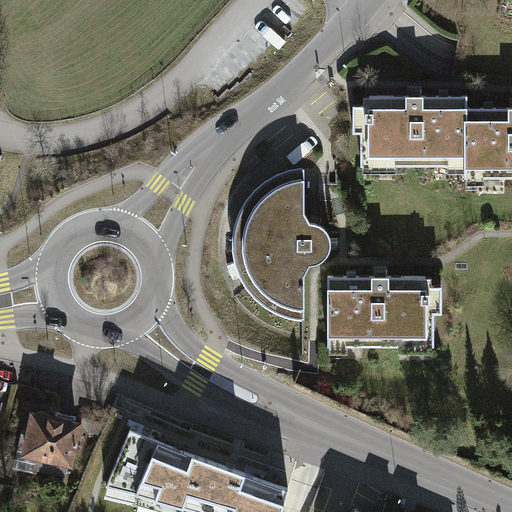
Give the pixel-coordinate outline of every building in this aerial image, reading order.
[(459,101),(355,101),(355,173),(459,173),(459,116),(459,101)] [(511,116),(459,116),(459,173),(459,192),(511,192),(511,116)] [(302,210),(302,167),(272,176),(250,195),(238,219),(235,246),(240,274),(255,295),(278,313),(307,320),(304,273),(308,263),(321,262),(331,251),(329,233),(318,223),(306,222),(302,210)] [(441,291),(328,289),(327,355),(440,357),(441,291)] [(80,411),(25,399),(14,449),(70,461),(80,411)] [(205,456),(128,424),(101,490),(175,511),(181,511),(185,505),(205,456)] [(278,511),(286,483),(205,456),(185,505),(214,511),(278,511)]
